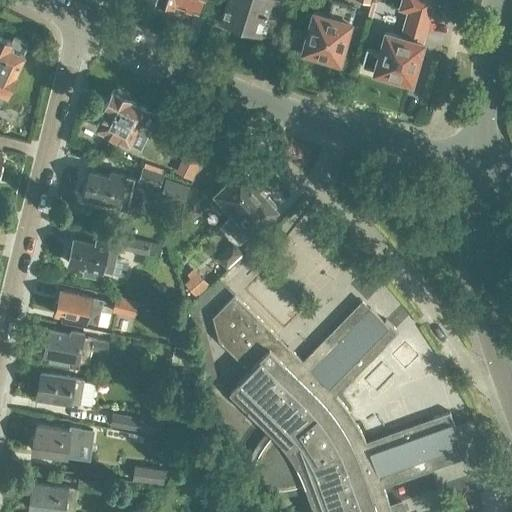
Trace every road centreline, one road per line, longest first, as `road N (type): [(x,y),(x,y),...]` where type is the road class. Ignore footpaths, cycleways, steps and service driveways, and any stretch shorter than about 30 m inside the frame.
road 1 (residential): [(482,164),(246,98),(80,25)]
road 2 (residential): [(0,367),(80,25)]
road 3 (residential): [(511,402),(483,291),(482,164)]
road 4 (residential): [(482,164),(498,0)]
